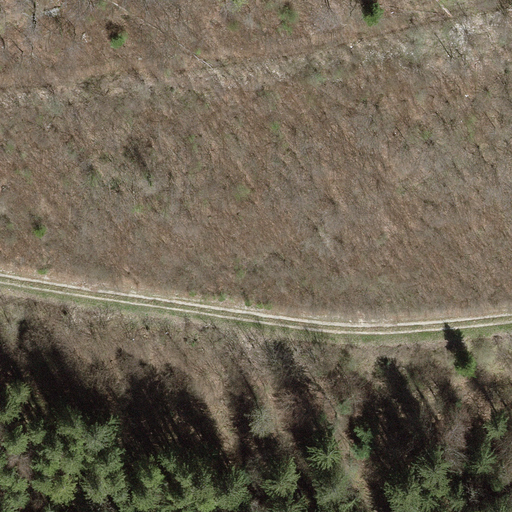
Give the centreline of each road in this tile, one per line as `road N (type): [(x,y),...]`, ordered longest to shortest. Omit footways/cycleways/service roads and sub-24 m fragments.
road 1 (track): [(0,101),(179,84),(511,23)]
road 2 (track): [(0,276),(318,324),(511,318)]
